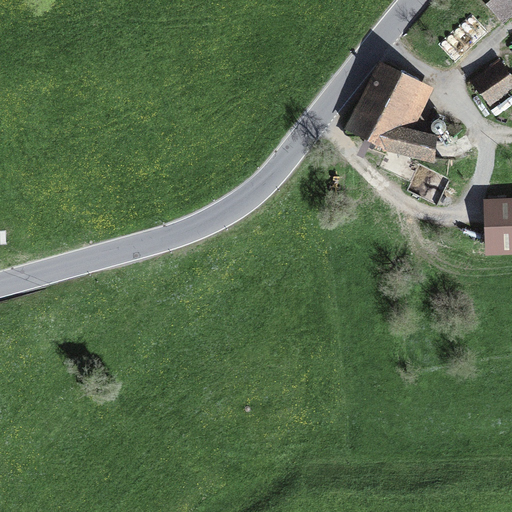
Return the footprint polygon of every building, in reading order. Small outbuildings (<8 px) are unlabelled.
[(511,0),(465,0),(496,34),(511,19),(511,0)] [(511,95),(494,72),(469,91),(488,117),(511,98),(511,95)] [(431,98),(378,74),(345,142),(381,163),(428,170),(433,145),(410,139),(431,98)] [(439,135),(441,135),(444,134),(446,132),(447,130),(447,127),(447,125),(445,122),(443,121),(441,120),(438,120),(436,120),(434,122),(432,124),(431,126),(431,129),(432,131),(434,133),(436,135),(439,135)] [(511,208),(478,209),(479,263),(511,262),(511,208)]
